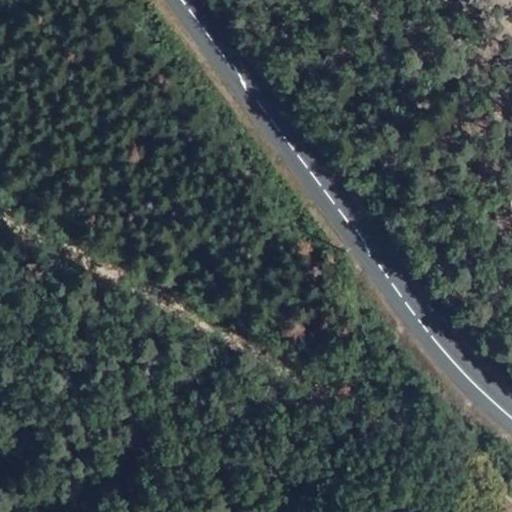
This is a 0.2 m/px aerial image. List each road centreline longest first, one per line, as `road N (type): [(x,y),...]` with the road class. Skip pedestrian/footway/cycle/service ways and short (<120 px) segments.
road 1 (track): [(0,210),(460,455),(511,510)]
road 2 (secondary): [(175,0),(440,355),(511,427)]
